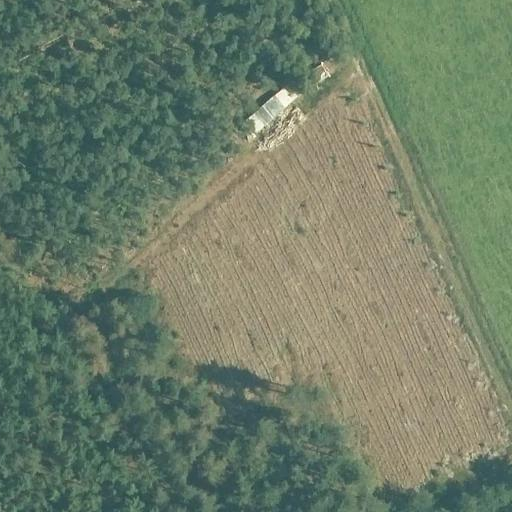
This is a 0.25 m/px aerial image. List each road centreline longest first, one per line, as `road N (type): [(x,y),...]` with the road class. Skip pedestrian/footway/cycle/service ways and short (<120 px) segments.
road 1 (track): [(360,58),(201,203),(77,345),(0,230)]
road 2 (track): [(511,410),(335,0)]
